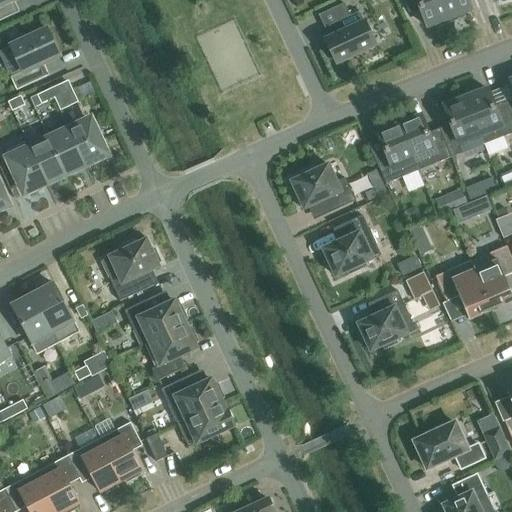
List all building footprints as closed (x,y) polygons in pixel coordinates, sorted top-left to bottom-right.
[(0,0),(0,20),(13,14),(8,3),(15,0),(0,0)] [(325,41),(336,65),(375,47),(354,0),(324,14),(330,26),(335,24),(340,35),(325,41)] [(451,23),(441,0),(403,0),(407,10),(419,5),(427,28),(435,25),(437,28),(451,23)] [(441,0),(451,23),(464,17),(463,14),(471,11),(467,0),(441,0)] [(0,53),(12,78),(10,78),(11,80),(12,79),(17,90),(43,78),(38,67),(62,56),(61,55),(60,56),(48,30),(46,30),(47,31),(13,47),(12,46),(11,47),(11,48),(0,53)] [(62,84),(50,90),(54,99),(55,98),(66,93),(62,84)] [(50,90),(38,96),(42,105),(54,99),(50,90)] [(479,90),(465,95),(482,141),(483,146),(511,134),(511,119),(508,109),(497,113),(488,90),(480,93),(479,90)] [(442,134),(451,158),(473,150),(471,145),(482,141),(465,95),(451,101),(452,104),(444,107),(453,130),(442,134)] [(25,106),(21,97),(8,103),(13,112),(25,106)] [(0,106),(0,118),(13,112),(8,103),(0,106)] [(412,116),(398,122),(418,172),(451,158),(442,134),(431,139),(421,116),(413,120),(412,116)] [(91,121),(70,131),(86,166),(93,162),(98,164),(105,161),(103,158),(107,156),(91,121)] [(418,172),(398,122),(384,127),(386,131),(378,134),(387,157),(375,161),(386,185),(418,172)] [(46,134),(49,141),(50,140),(66,175),(68,174),(73,176),(80,172),(78,169),(86,166),(70,131),(67,124),(46,134)] [(50,140),(49,141),(31,149),(30,149),(46,184),(54,181),(55,184),(62,181),(64,176),(66,175),(50,140)] [(30,149),(31,149),(28,143),(6,153),(25,194),(29,192),(31,195),(37,192),(39,188),(46,184),(30,149)] [(297,193),(294,195),(300,208),(303,206),(305,210),(325,200),(331,213),(356,201),(345,178),(336,182),(328,165),(317,171),(315,168),(302,174),(304,177),(292,182),(297,193)] [(451,204),(469,251),(501,239),(503,244),(511,240),(511,218),(494,226),(485,202),(498,197),(493,184),(464,195),(466,198),(451,204)] [(0,213),(6,211),(5,208),(8,206),(0,188),(0,213)] [(322,255),(328,268),(331,267),(336,277),(348,272),(349,275),(362,269),(361,266),(382,256),(363,216),(338,227),(344,240),(323,250),(325,254),(322,255)] [(143,289),(138,278),(159,268),(157,264),(161,263),(155,250),(152,252),(146,241),(135,246),(133,243),(120,249),(122,252),(101,262),(119,300),(143,289)] [(511,258),(507,247),(471,262),(492,311),(511,302),(511,293),(505,278),(511,275),(511,258)] [(492,311),(471,262),(436,277),(447,303),(460,298),(469,321),(492,311)] [(53,286),(34,296),(53,333),(58,344),(80,332),(54,284),(52,285),(53,286)] [(373,302),(379,315),(358,325),(360,328),(357,330),(363,343),(366,341),(371,352),(383,347),(384,350),(397,344),(396,341),(416,331),(398,291),(373,302)] [(53,333),(34,296),(15,307),(14,306),(12,306),(38,354),(48,349),(43,338),(53,333)] [(148,301),(124,312),(141,348),(146,346),(145,345),(186,326),(184,321),(187,320),(181,305),(177,307),(175,302),(153,312),(148,301)] [(188,330),(186,326),(145,345),(146,346),(156,368),(152,370),(157,382),(181,371),(175,359),(197,349),(195,344),(198,343),(191,328),(188,330)] [(0,361),(11,356),(0,335),(0,361)] [(74,374),(79,383),(92,376),(87,367),(74,374)] [(185,380),(161,391),(177,425),(186,421),(186,420),(222,403),(220,399),(224,397),(217,384),(214,386),(212,381),(190,391),(185,380)] [(104,425),(128,416),(119,393),(96,403),(104,425)] [(23,401),(12,407),(17,416),(28,410),(23,401)] [(222,403),(186,420),(186,421),(192,433),(183,437),(188,448),(234,426),(228,412),(226,412),(222,403)] [(17,416),(12,407),(0,413),(0,417),(3,423),(17,416)] [(414,442),(427,470),(455,457),(461,470),(485,459),(478,445),(468,450),(455,423),(442,429),(441,427),(426,434),(427,436),(414,442)] [(131,424),(99,441),(121,482),(126,480),(127,483),(140,477),(138,473),(142,471),(132,452),(143,447),(131,424)] [(146,440),(156,462),(168,457),(157,434),(146,440)] [(99,441),(68,457),(80,480),(91,474),(101,493),(104,491),(106,495),(119,488),(117,485),(121,482),(99,441)] [(68,457),(36,474),(56,511),(72,511),(77,510),(75,506),(79,504),(69,486),(80,480),(68,457)] [(56,511),(36,474),(5,490),(16,511),(19,511),(28,508),(29,511),(56,511)] [(459,499),(444,506),(446,511),(480,511),(476,503),(487,498),(477,476),(453,487),(459,499)] [(0,492),(0,511),(16,511),(5,490),(0,492)] [(274,511),(269,500),(242,511),(274,511)]
